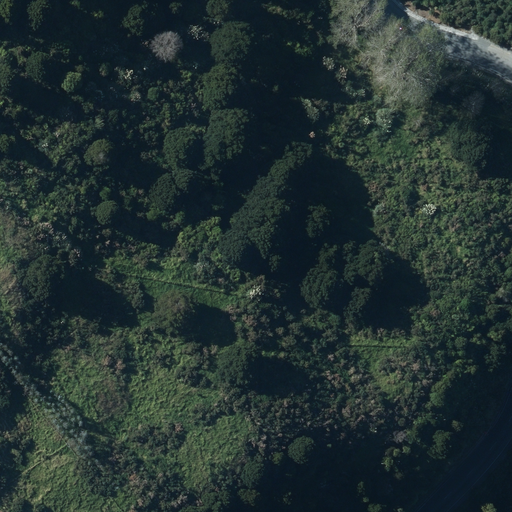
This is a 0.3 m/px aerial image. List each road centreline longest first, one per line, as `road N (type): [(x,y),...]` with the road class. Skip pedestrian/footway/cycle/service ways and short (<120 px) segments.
road 1 (tertiary): [(511,69),(412,29),(377,0)]
road 2 (tertiary): [(430,511),(511,415)]
